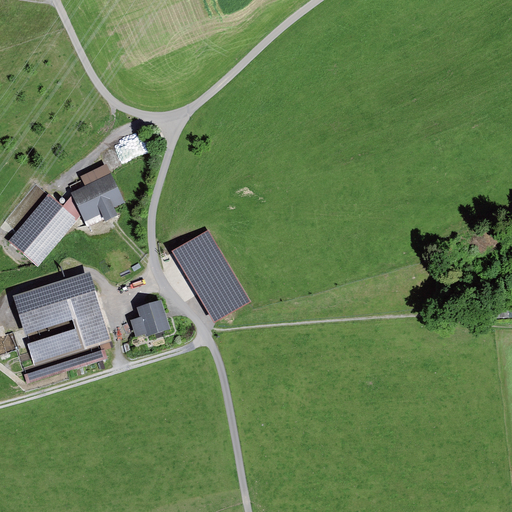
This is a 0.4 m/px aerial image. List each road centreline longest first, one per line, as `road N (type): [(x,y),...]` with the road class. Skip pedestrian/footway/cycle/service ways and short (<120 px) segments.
road 1 (unclassified): [(249,511),(215,349),(164,288),(155,264),(157,188),(179,125)]
road 2 (track): [(203,332),(423,314),(511,326)]
road 3 (track): [(208,339),(0,408)]
road 4 (unclassified): [(179,125),(319,0)]
road 5 (unclassified): [(56,0),(99,85),(124,108),(179,125)]
